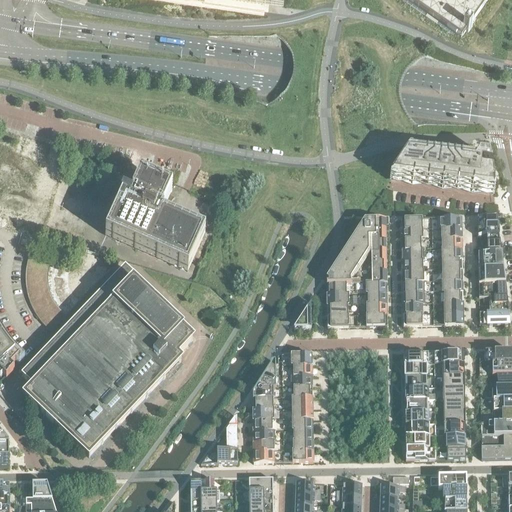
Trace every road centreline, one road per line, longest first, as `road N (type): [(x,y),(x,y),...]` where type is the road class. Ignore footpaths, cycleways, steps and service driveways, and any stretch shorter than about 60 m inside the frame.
road 1 (secondary): [(0,49),(495,114)]
road 2 (secondary): [(511,96),(21,23)]
road 3 (residential): [(511,342),(277,344)]
